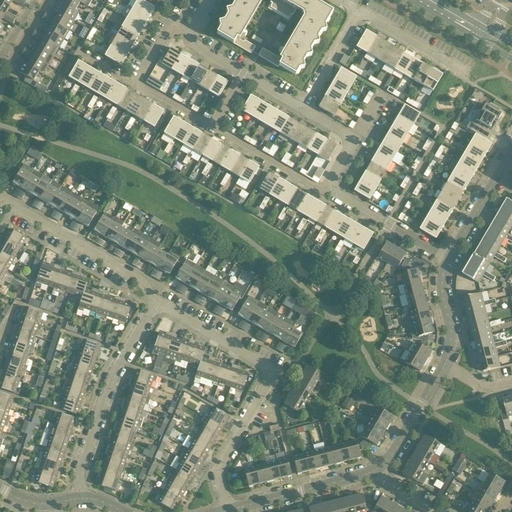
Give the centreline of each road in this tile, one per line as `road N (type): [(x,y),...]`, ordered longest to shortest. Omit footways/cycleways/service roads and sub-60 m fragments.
road 1 (residential): [(226,510),(219,466),(272,372),(157,302)]
road 2 (residential): [(332,191),(133,82)]
road 3 (residential): [(80,498),(79,468),(108,384),(157,302)]
road 4 (residential): [(157,302),(139,279),(0,201)]
road 5 (residential): [(368,473),(226,510)]
road 6 (residential): [(447,259),(332,191)]
road 7 (residential): [(443,367),(388,457),(368,473)]
road 8 (residential): [(467,69),(357,4)]
road 9 (residential): [(297,106),(188,42)]
